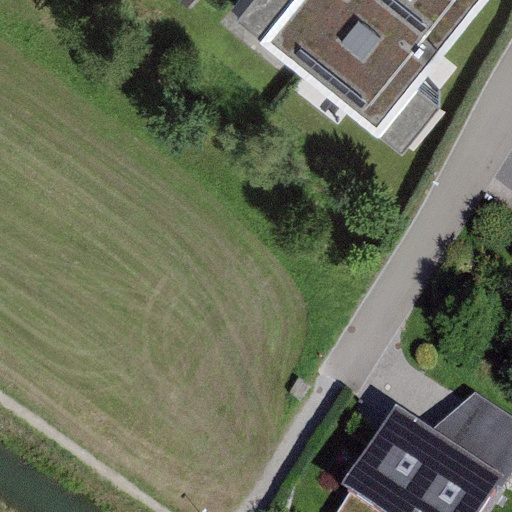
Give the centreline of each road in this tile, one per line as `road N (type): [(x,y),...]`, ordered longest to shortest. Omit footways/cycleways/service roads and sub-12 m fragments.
road 1 (residential): [(345,388),(511,118)]
road 2 (track): [(0,398),(169,511)]
